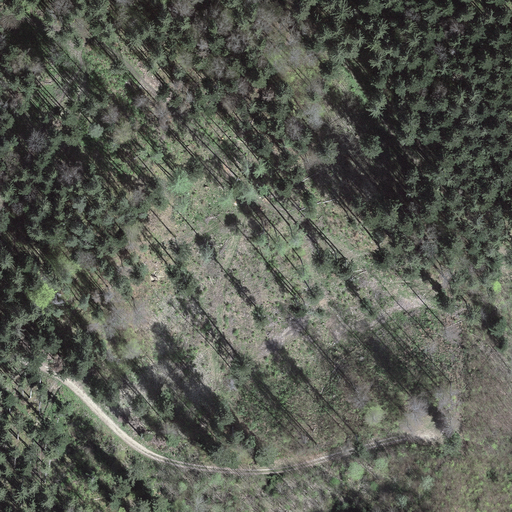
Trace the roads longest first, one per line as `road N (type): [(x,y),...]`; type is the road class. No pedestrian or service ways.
road 1 (track): [(0,354),(43,364),(124,435),(181,462),(270,468),(432,430)]
road 2 (track): [(290,0),(405,147),(511,259)]
